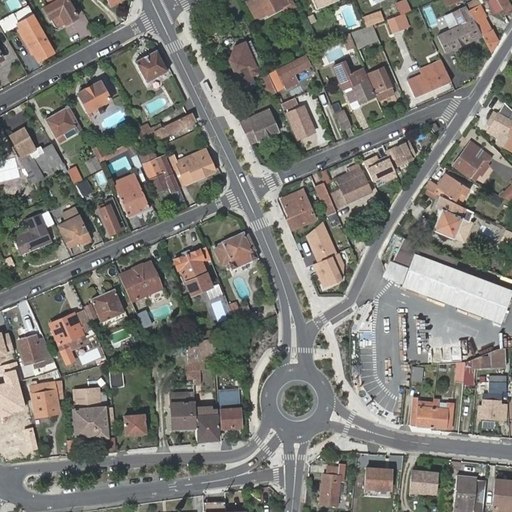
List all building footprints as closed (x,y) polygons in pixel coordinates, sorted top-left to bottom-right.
[(12,11),(21,6),(17,0),(8,0),(6,1),(12,11)] [(77,16),(67,0),(48,0),(50,3),(44,7),(54,25),(58,26),(77,16)] [(249,0),(246,2),(256,20),(287,3),(285,0),(249,0)] [(311,0),(316,9),(336,0),(311,0)] [(468,10),(477,5),(474,0),(472,0),(465,4),(465,5),(468,10)] [(497,0),(506,14),(511,11),(505,0),(497,0)] [(238,1),(227,3),(230,16),(241,14),(238,1)] [(485,15),(479,4),(477,5),(468,10),(474,21),(481,35),(482,37),(491,52),(498,40),(492,29),(491,30),(483,16),(485,15)] [(446,54),(482,37),(481,35),(474,21),(468,10),(465,5),(452,11),(459,25),(437,35),(446,54)] [(384,20),(380,10),(362,17),(366,26),(373,24),(384,20)] [(408,25),(403,12),(399,14),(404,27),(408,25)] [(34,14),(17,23),(20,28),(38,60),(54,51),(34,14)] [(386,19),(391,31),(404,27),(399,14),(386,19)] [(375,25),(353,31),(358,48),(380,42),(375,25)] [(20,28),(18,30),(34,59),(36,58),(20,28)] [(351,33),(341,38),(347,52),(358,47),(351,33)] [(155,49),(134,61),(145,82),(167,70),(155,49)] [(305,56),(277,70),(281,79),(309,65),(305,56)] [(332,65),(339,82),(347,79),(357,102),(374,95),(362,68),(350,73),(345,61),(332,65)] [(435,71),(408,83),(415,99),(432,91),(431,89),(441,85),(442,87),(452,83),(443,63),(433,67),(435,71)] [(248,70),(246,65),(231,72),(239,89),(253,83),(251,78),(259,74),(256,66),(248,70)] [(312,67),(298,76),(300,79),(314,71),(312,67)] [(367,73),(378,98),(393,93),(382,67),(367,73)] [(277,91),(283,89),(277,72),(271,74),(277,91)] [(276,92),(268,74),(261,77),(269,96),(276,92)] [(100,81),(77,93),(87,112),(96,107),(99,113),(105,110),(102,104),(109,100),(100,81)] [(511,110),(505,104),(488,133),(498,139),(496,142),(503,147),(502,149),(511,154),(511,110)] [(82,129),(68,105),(44,119),(58,142),(82,129)] [(287,113),(298,138),(315,130),(304,105),(287,113)] [(240,122),(250,143),(277,132),(268,110),(240,122)] [(346,110),(335,114),(342,131),(352,127),(346,110)] [(106,129),(125,119),(121,111),(101,121),(106,129)] [(194,121),(190,113),(154,131),(158,139),(194,121)] [(145,135),(139,126),(132,129),(137,139),(145,135)] [(20,158),(34,184),(46,177),(45,176),(62,166),(51,146),(42,151),(43,153),(31,160),(27,154),(34,150),(23,129),(10,136),(21,157),(20,158)] [(453,163),(472,177),(474,175),(475,176),(479,172),(476,170),(488,153),(469,140),(453,163)] [(415,155),(408,142),(386,153),(388,156),(394,168),(412,160),(415,155)] [(101,145),(93,149),(98,158),(106,154),(101,145)] [(166,158),(178,187),(214,171),(205,150),(177,162),(174,154),(166,158)] [(147,151),(139,155),(153,185),(161,181),(163,182),(165,181),(167,185),(170,192),(179,189),(178,187),(166,158),(164,154),(155,158),(153,153),(147,151)] [(394,168),(388,156),(378,160),(376,156),(363,162),(372,181),(382,176),(385,180),(396,175),(394,168)] [(336,207),(372,193),(359,163),(349,168),(351,171),(336,178),(341,189),(331,193),(336,207)] [(67,171),(74,183),(81,179),(74,168),(67,171)] [(429,180),(423,188),(442,197),(444,194),(454,199),(459,191),(464,194),(468,187),(445,173),(443,176),(438,185),(436,184),(429,180)] [(78,184),(83,196),(94,192),(88,180),(78,184)] [(117,189),(130,217),(149,209),(137,181),(117,189)] [(153,185),(155,190),(167,185),(165,181),(163,182),(161,181),(153,185)] [(327,215),(336,211),(323,182),(315,185),(327,215)] [(43,202),(34,185),(27,189),(35,205),(43,202)] [(511,202),(511,186),(505,193),(503,192),(501,198),(511,202)] [(281,199),(289,218),(286,219),(291,228),(314,218),(309,205),(305,206),(298,191),(281,199)] [(459,191),(454,199),(459,202),(464,194),(459,191)] [(98,206),(110,234),(124,228),(113,200),(98,206)] [(461,218),(439,209),(435,220),(437,221),(433,229),(453,238),(461,218)] [(327,215),(330,223),(339,219),(336,211),(327,215)] [(51,242),(39,216),(24,223),(29,233),(14,240),(21,255),(51,242)] [(58,227),(68,247),(79,242),(82,245),(90,241),(78,217),(58,227)] [(131,233),(138,230),(132,218),(125,220),(131,233)] [(321,221),(305,235),(317,263),(336,254),(321,221)] [(254,249),(247,233),(244,234),(242,231),(220,241),(221,243),(212,246),(220,264),(226,262),(230,269),(257,257),(253,250),(254,249)] [(402,238),(388,268),(403,273),(399,284),(500,323),(511,291),(511,289),(453,267),(456,258),(402,238)] [(202,262),(209,259),(204,246),(188,253),(187,250),(179,253),(181,256),(174,259),(178,269),(180,268),(191,293),(209,285),(199,261),(201,260),(202,262)] [(315,271),(323,289),(340,281),(342,265),(336,254),(317,263),(316,263),(319,269),(315,271)] [(118,276),(130,302),(161,288),(152,266),(144,269),(143,265),(142,264),(132,268),(132,269),(118,276)] [(388,268),(384,279),(399,284),(403,273),(388,268)] [(172,274),(166,277),(169,284),(175,282),(172,274)] [(91,298),(100,322),(123,312),(113,289),(91,298)] [(218,322),(228,318),(221,300),(211,303),(218,322)] [(84,306),(90,319),(95,316),(90,303),(84,306)] [(244,306),(230,311),(234,322),(248,316),(244,306)] [(92,327),(84,309),(49,324),(59,349),(67,346),(70,350),(79,346),(77,341),(85,338),(83,332),(92,327)] [(0,334),(0,353),(10,352),(10,350),(14,349),(12,337),(7,337),(7,333),(0,334)] [(202,340),(198,341),(186,343),(188,364),(218,360),(212,337),(202,340)] [(27,341),(26,338),(17,340),(24,364),(32,362),(34,368),(42,365),(53,362),(55,362),(44,338),(35,339),(27,341)] [(503,348),(494,349),(494,355),(494,362),(503,362),(503,348)] [(494,349),(464,361),(462,382),(462,384),(471,385),(472,368),(494,366),(494,362),(494,349)] [(108,362),(111,386),(124,385),(121,359),(108,362)] [(464,361),(455,362),(453,381),(462,382),(464,361)] [(42,365),(45,374),(56,370),(53,362),(42,365)] [(412,366),(410,380),(420,381),(421,367),(412,366)] [(15,369),(1,373),(4,383),(0,383),(0,415),(25,409),(15,369)] [(504,382),(498,381),(487,381),(486,395),(481,395),(480,405),(478,405),(477,417),(504,419),(505,404),(500,404),(500,394),(498,393),(498,390),(504,390),(504,382)] [(52,382),(29,387),(35,417),(58,412),(57,404),(50,405),(49,400),(56,399),(52,382)] [(101,388),(73,390),(75,410),(74,410),(76,435),(95,434),(96,436),(106,435),(104,417),(103,407),(102,408),(101,388)] [(217,392),(220,428),(240,427),(237,390),(217,392)] [(182,428),(195,427),(193,408),(193,403),(187,403),(187,394),(168,396),(171,427),(182,426),(182,428)] [(413,398),(409,426),(430,427),(432,408),(418,406),(418,400),(418,398),(413,398)] [(195,427),(196,440),(218,439),(215,409),(210,409),(209,406),(193,408),(195,427)] [(104,417),(114,416),(113,407),(103,407),(104,417)] [(432,408),(430,427),(449,429),(451,410),(432,408)] [(124,416),(126,434),(146,433),(144,414),(124,416)] [(322,480),(320,504),(337,505),(340,476),(338,475),(339,467),(326,466),(325,480),(322,480)] [(365,469),(364,489),(390,490),(391,470),(365,469)] [(436,473),(411,472),(410,492),(435,494),(436,473)] [(457,511),(472,511),(476,477),(456,475),(452,511),(457,511)] [(511,480),(495,479),(493,508),(511,508),(511,480)] [(224,511),(224,501),(203,501),(202,511),(224,511)]
